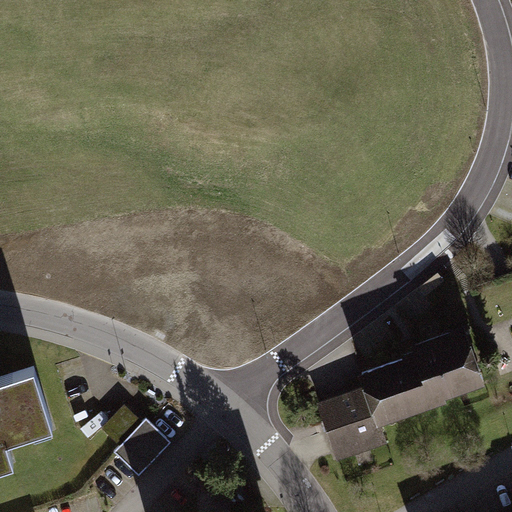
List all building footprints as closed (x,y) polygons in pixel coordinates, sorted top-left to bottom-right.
[(363,386),(315,402),(331,454),(334,463),(386,447),(380,426),(488,392),(483,379),(466,324),(408,342),(410,350),(357,367),(363,386)] [(0,464),(5,463),(0,449),(0,435),(44,420),(26,371),(0,379),(0,464)] [(126,448),(119,456),(141,476),(171,444),(130,405),(107,429),(126,448)] [(511,511),(511,495),(503,498),(507,511),(511,511)] [(507,511),(503,498),(470,511),(507,511)]
